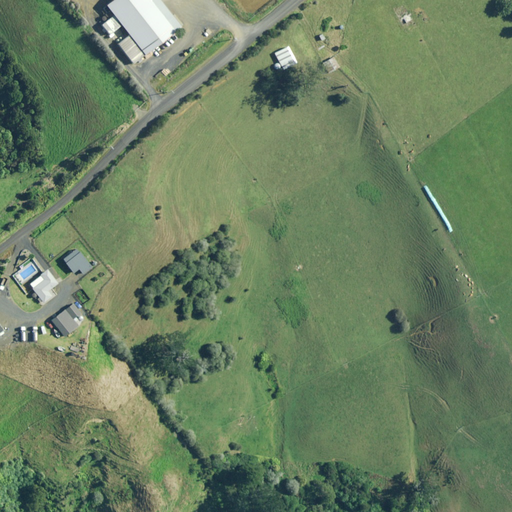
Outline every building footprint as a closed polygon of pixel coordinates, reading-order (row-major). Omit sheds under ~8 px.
[(128,35),(117,44),(133,64),(144,55),(179,27),(158,0),(112,0),(105,6),(113,16),(101,25),(108,35),(120,25),(128,35)] [(413,20),(409,14),(399,19),(403,25),(413,20)] [(295,63),(287,47),(273,53),(277,63),(272,65),(275,72),(295,63)] [(338,67),(332,57),(321,63),(327,73),(338,67)] [(90,268),(75,250),(62,261),(73,273),(78,269),(82,274),(90,268)] [(34,292),(37,296),(42,303),(51,297),(47,291),(55,285),(49,276),(31,288),(34,292)] [(79,314),(71,304),(50,321),(62,337),(84,320),(79,314)]
